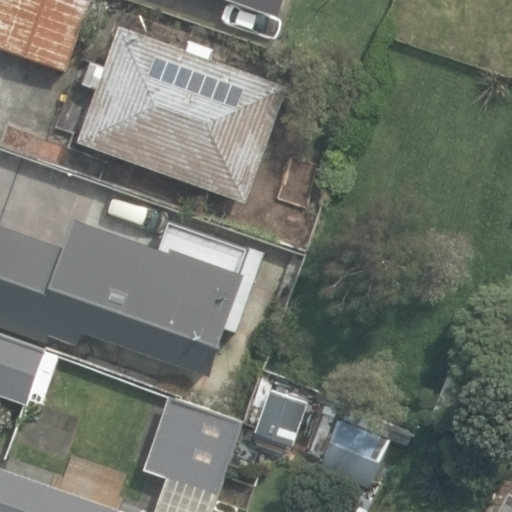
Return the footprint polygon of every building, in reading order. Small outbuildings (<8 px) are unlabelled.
[(7,0),(0,20),(0,44),(70,69),(94,0),(7,0)] [(242,0),(284,15),(289,0),(242,0)] [(86,140),(249,199),(290,86),(215,59),(219,49),(196,41),(192,52),(127,29),(86,140)] [(76,243),(6,219),(0,238),(0,321),(84,349),(90,332),(224,377),(267,251),(173,219),(165,244),(85,218),(76,243)] [(0,392),(34,405),(36,399),(48,404),(66,354),(0,330),(0,392)] [(475,425),(489,392),(451,376),(437,409),(475,425)] [(272,387),(263,415),(286,423),(295,395),(272,387)] [(215,511),(249,421),(164,391),(157,411),(168,416),(148,469),(172,478),(159,511),(132,511),(2,465),(0,469),(0,511),(215,511)] [(393,491),(410,446),(340,420),(323,465),(393,491)]
